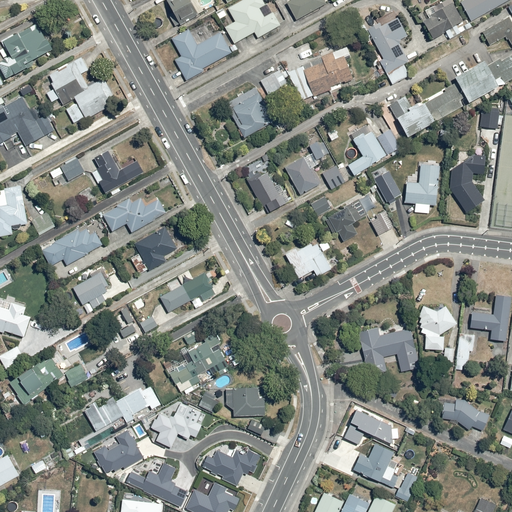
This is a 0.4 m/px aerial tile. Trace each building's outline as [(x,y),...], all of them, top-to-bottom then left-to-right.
[(170,0),(181,23),(207,11),(201,0),(170,0)] [(269,0),(266,2),(265,0),(240,0),(228,7),(236,20),(226,26),(235,44),(256,32),(259,38),(285,24),(271,0),(269,0)] [(292,0),(289,2),(298,18),(327,1),(326,0),(292,0)] [(468,29),(453,0),(442,0),(426,9),(430,18),(426,21),(434,37),(446,30),(450,38),(468,29)] [(465,0),(463,2),(472,20),(506,0),(465,0)] [(408,34),(398,16),(370,31),(385,59),(382,61),(393,83),(410,74),(404,63),(409,61),(398,39),(408,34)] [(484,32),(491,44),(507,35),(511,44),(511,16),(484,32)] [(37,23),(3,42),(11,57),(0,63),(0,67),(6,80),(27,69),(25,66),(53,50),(37,23)] [(178,59),(187,77),(204,69),(203,67),(233,53),(223,34),(198,46),(190,30),(174,38),(183,57),(178,59)] [(325,61),(305,71),(316,94),(355,76),(347,57),(351,55),(347,44),(334,50),(322,55),(325,61)] [(499,85),(496,80),(503,76),(506,83),(511,79),(511,54),(502,60),(501,58),(489,65),(486,60),(458,75),(471,100),(499,85)] [(88,87),(74,62),(47,76),(63,106),(75,100),(87,120),(118,103),(104,79),(88,87)] [(281,69),(262,80),(271,96),(290,85),(281,69)] [(441,95),(425,103),(424,100),(411,107),(406,98),(390,107),(382,111),(389,125),(397,120),(400,119),(409,135),(431,123),(465,104),(454,84),(439,92),(441,95)] [(511,104),(511,87),(499,94),(507,108),(511,104)] [(229,103),(245,135),(275,120),(259,88),(229,103)] [(22,98),(0,109),(0,144),(19,134),(26,147),(54,131),(46,117),(36,122),(22,98)] [(483,124),(497,127),(500,108),(486,106),(483,124)] [(64,113),(53,118),(61,136),(72,131),(64,113)] [(387,132),(383,125),(366,135),(364,132),(354,138),(359,146),(364,155),(349,164),(355,174),(402,145),(392,129),(387,132)] [(319,140),(311,143),(318,159),(326,156),(319,140)] [(99,183),(105,195),(144,173),(137,161),(120,172),(108,152),(94,159),(99,169),(97,170),(103,180),(99,183)] [(321,181),(312,167),(318,163),(312,153),(306,157),(305,155),(287,166),(302,191),(321,181)] [(452,187),(467,210),(484,198),(473,182),(474,171),(483,173),(484,156),(476,155),(453,169),(452,187)] [(85,171),(78,158),(62,168),(69,180),(85,171)] [(408,182),(407,202),(417,203),(416,212),(430,213),(431,203),(437,203),(440,166),(422,164),(420,183),(408,182)] [(325,173),(332,188),(346,181),(338,166),(325,173)] [(249,180),(264,205),(268,203),(272,212),(288,201),(283,192),(280,194),(266,170),(249,180)] [(387,203),(402,193),(395,180),(389,184),(385,179),(379,183),(382,189),(379,191),(387,203)] [(28,224),(20,186),(5,189),(8,206),(0,207),(0,237),(13,235),(12,228),(28,224)] [(327,195),(312,202),(319,216),(333,209),(327,195)] [(368,215),(360,198),(328,214),(337,232),(340,231),(345,239),(357,233),(352,223),(368,215)] [(127,225),(132,233),(166,214),(159,200),(146,207),(141,199),(133,204),(130,199),(102,214),(112,232),(127,225)] [(50,209),(32,220),(40,234),(58,223),(50,209)] [(373,221),(380,234),(394,225),(388,213),(373,221)] [(165,228),(135,245),(150,271),(166,262),(163,257),(177,250),(165,228)] [(79,230),(42,251),(51,267),(63,260),(67,266),(103,246),(96,233),(91,236),(87,229),(80,233),(79,230)] [(287,253),(300,276),(314,269),(319,277),(333,269),(314,237),(287,253)] [(205,273),(160,297),(169,313),(201,296),(204,302),(216,295),(213,289),(214,289),(205,273)] [(98,275),(73,288),(83,306),(89,302),(93,309),(106,302),(103,295),(107,292),(98,275)] [(472,327),(491,329),(491,339),(508,341),(511,296),(497,295),(496,314),(492,314),(493,305),(474,304),(472,327)] [(10,311),(0,308),(0,332),(5,334),(5,332),(24,338),(31,318),(24,316),(26,308),(12,304),(10,311)] [(428,333),(427,348),(445,349),(445,335),(442,335),(441,334),(459,323),(447,305),(440,310),(424,304),(416,330),(428,333)] [(132,307),(125,312),(129,319),(136,314),(132,307)] [(147,332),(159,324),(153,315),(141,323),(147,332)] [(382,325),(359,329),(369,376),(388,372),(384,356),(403,352),(407,370),(422,367),(414,328),(383,334),(382,325)] [(456,369),(461,369),(462,365),(468,366),(469,350),(473,350),(474,334),(460,333),(456,369)] [(194,362),(170,374),(177,387),(226,362),(219,350),(213,354),(211,349),(221,344),(215,334),(204,340),(206,343),(189,352),(194,362)] [(26,358),(19,345),(0,354),(0,355),(7,368),(26,358)] [(455,346),(447,346),(446,365),(454,365),(455,346)] [(31,369),(10,384),(26,406),(65,376),(51,358),(33,371),(31,369)] [(95,404),(84,411),(96,432),(124,417),(127,424),(134,419),(132,416),(149,407),(152,410),(161,405),(151,387),(143,392),(141,389),(117,403),(114,398),(97,407),(95,404)] [(219,393),(209,388),(203,400),(219,407),(222,401),(217,399),(219,393)] [(259,389),(233,389),(226,390),(227,406),(234,411),(234,417),(265,416),(264,399),(259,399),(259,389)] [(444,403),(446,420),(459,419),(485,429),(490,414),(479,410),(466,399),(458,398),(458,401),(444,403)] [(170,419),(160,415),(153,429),(161,433),(157,441),(172,448),(178,435),(189,440),(191,435),(196,438),(202,426),(197,424),(201,414),(189,408),(184,417),(176,414),(174,418),(170,417),(170,419)] [(266,426),(252,420),(248,428),(262,435),(266,426)] [(136,444),(128,431),(118,436),(122,444),(108,451),(106,446),(95,452),(107,472),(114,468),(116,470),(124,465),(125,468),(144,457),(138,447),(133,450),(131,447),(136,444)] [(362,453),(355,468),(397,488),(405,473),(389,465),(396,450),(378,440),(369,457),(362,453)] [(208,456),(203,467),(224,477),(222,480),(237,486),(244,473),(247,475),(252,466),(255,468),(260,456),(249,451),(247,455),(237,451),(234,458),(218,451),(214,459),(208,456)] [(0,487),(20,476),(8,456),(0,460),(0,487)] [(33,466),(35,471),(46,467),(44,461),(33,466)] [(175,474),(161,467),(158,475),(149,471),(145,478),(130,471),(126,481),(181,506),(188,492),(171,483),(173,479),(175,474)] [(408,471),(396,495),(408,501),(420,477),(408,471)] [(242,496),(212,482),(207,494),(195,489),(185,510),(190,511),(229,511),(231,509),(235,510),(242,496)] [(392,511),(397,503),(377,493),(373,503),(351,492),(346,501),(326,491),(315,511),(392,511)] [(481,499),(475,511),(464,511),(458,509),(457,511),(444,511),(443,511),(492,511),(495,506),(481,499)] [(161,511),(163,505),(122,500),(121,511),(161,511)]
